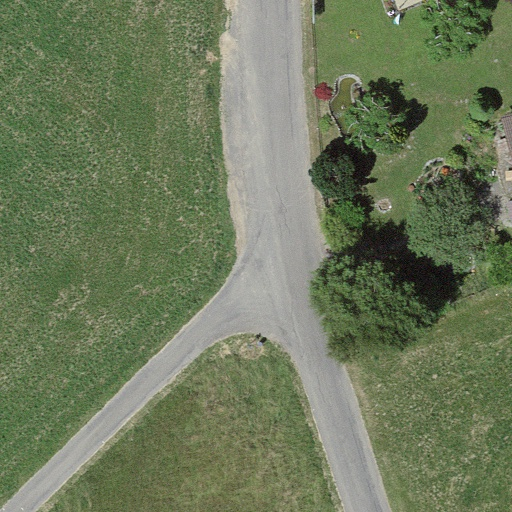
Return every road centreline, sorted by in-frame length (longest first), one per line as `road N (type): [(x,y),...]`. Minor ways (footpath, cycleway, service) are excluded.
road 1 (residential): [(282,254),(11,511)]
road 2 (residential): [(282,254),(369,511)]
road 3 (residential): [(273,0),(282,254)]
